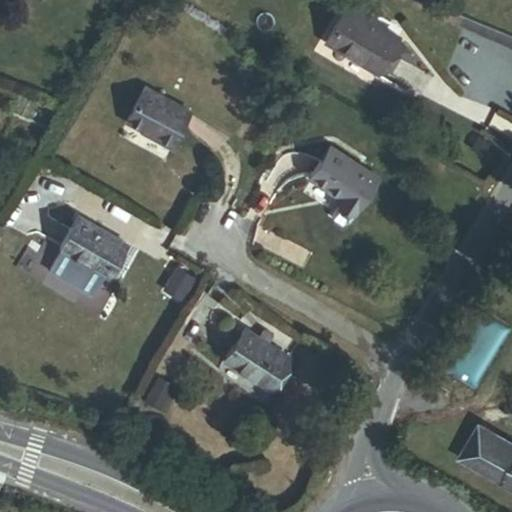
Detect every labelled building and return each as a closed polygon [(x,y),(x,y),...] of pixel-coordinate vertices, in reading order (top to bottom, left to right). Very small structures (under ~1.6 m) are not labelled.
[(342,48),(394,79),(415,44),(364,13),(342,48)] [(186,155),(204,124),(160,98),(142,129),(186,155)] [(368,231),(395,187),(343,156),(325,187),(360,207),(351,221),(351,226),(363,233),(368,231)] [(114,278),(133,246),(88,219),(57,270),(102,297),(114,278)] [(119,281),(138,249),(133,246),(114,278),(119,281)] [(184,306),(195,285),(186,280),(174,301),(184,306)] [(237,369),(286,398),(305,367),(256,338),(237,369)] [(162,409),(175,390),(161,381),(149,401),(162,409)] [(511,484),(511,436),(498,429),(477,465),(511,484)]
